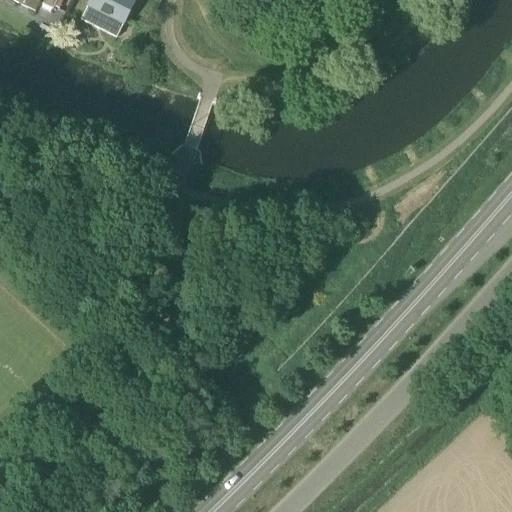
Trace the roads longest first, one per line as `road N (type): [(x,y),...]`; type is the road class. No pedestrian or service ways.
road 1 (primary): [(205,511),(511,194)]
road 2 (unclassified): [(284,511),(511,272)]
